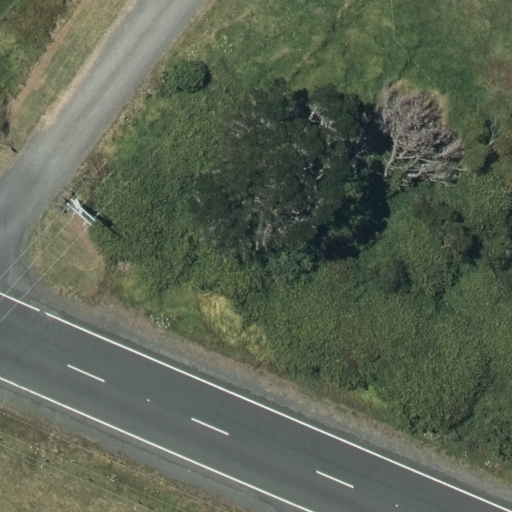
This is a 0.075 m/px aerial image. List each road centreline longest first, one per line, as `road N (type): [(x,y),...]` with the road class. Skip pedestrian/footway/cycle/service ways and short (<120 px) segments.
road 1 (tertiary): [(0,336),(413,511)]
road 2 (track): [(186,0),(0,249)]
